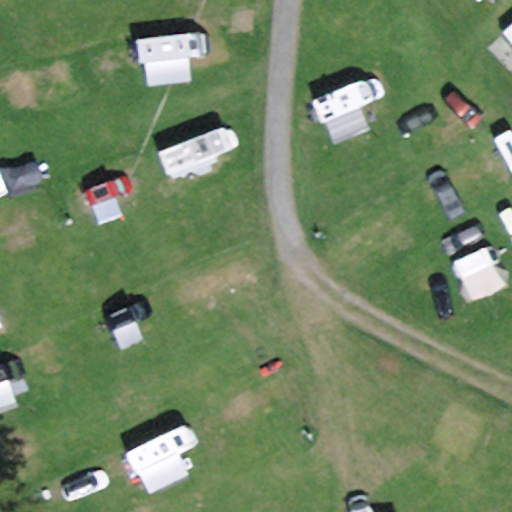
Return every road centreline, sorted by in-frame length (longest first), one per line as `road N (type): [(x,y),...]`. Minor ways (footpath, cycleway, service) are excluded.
road 1 (track): [(287,229),(312,280),(366,327),(511,403)]
road 2 (track): [(287,229),(300,312),(357,511)]
road 3 (track): [(293,0),(280,152),(287,229)]
